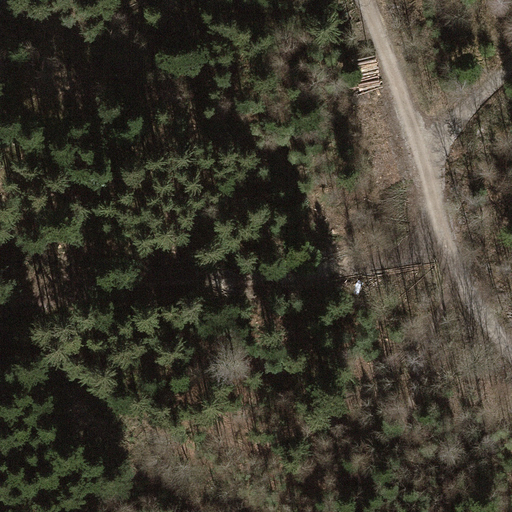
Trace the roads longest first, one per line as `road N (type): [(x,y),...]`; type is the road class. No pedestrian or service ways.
road 1 (track): [(447,246),(332,270),(98,290),(0,307)]
road 2 (track): [(423,161),(363,0)]
road 3 (track): [(423,161),(511,67)]
road 4 (track): [(461,279),(423,161)]
